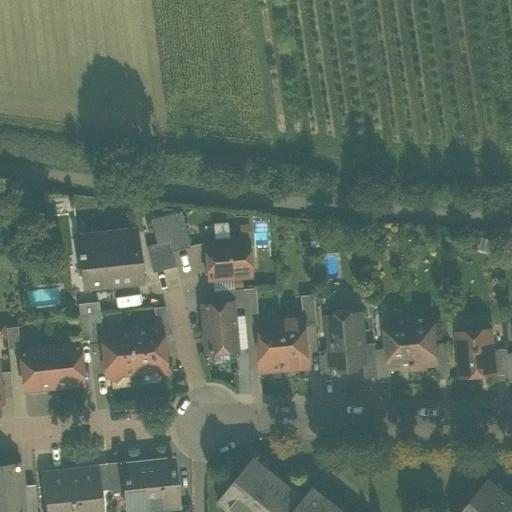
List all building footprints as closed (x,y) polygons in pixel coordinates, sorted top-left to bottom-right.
[(169,241),(171,251),(189,247),(182,218),(180,212),(163,216),(169,239),(169,241)] [(148,220),(154,244),(169,241),(169,239),(163,216),(148,220)] [(85,256),(89,286),(140,281),(137,249),(133,250),(130,231),(76,237),(78,257),(85,256)] [(205,242),(208,280),(250,276),(247,239),(205,242)] [(175,266),(171,251),(169,241),(154,244),(146,247),(152,272),(175,266)] [(242,289),(231,290),(214,292),(215,304),(231,302),(231,308),(243,307),(245,323),(257,322),(255,288),(242,289)] [(304,314),(305,326),(317,325),(314,295),(301,296),(303,314),(304,314)] [(205,351),(206,353),(234,350),(235,350),(231,308),(231,302),(215,304),(201,305),(203,329),(206,331),(208,331),(209,349),(208,349),(208,351),(205,351)] [(335,366),(340,370),(346,364),(351,363),(357,369),(362,363),(363,363),(364,363),(362,344),(360,313),(358,314),(357,309),(353,305),(334,307),(330,312),(330,316),(328,317),(331,350),(332,366),(334,366),(335,366)] [(159,327),(160,335),(171,332),(165,306),(152,308),(157,327),(159,327)] [(99,313),(86,315),(89,339),(90,344),(101,343),(100,334),(101,333),(99,313)] [(280,316),(281,320),(285,368),(309,366),(305,326),(304,314),(303,314),(280,316)] [(76,340),(89,339),(86,315),(74,316),(76,340)] [(432,316),(408,318),(413,366),(436,364),(437,364),(435,344),(432,316)] [(390,368),(413,366),(408,318),(384,320),(387,348),(389,368),(390,368)] [(261,370),(285,368),(281,320),(257,322),(261,370)] [(17,323),(4,324),(6,337),(7,348),(19,346),(17,323)] [(143,331),(130,332),(134,372),(153,370),(160,376),(167,375),(170,371),(169,366),(166,363),(164,352),(162,353),(160,335),(159,327),(157,327),(142,329),(143,331)] [(458,332),(462,376),(494,374),(492,350),(491,330),(458,332)] [(121,374),(134,372),(130,332),(118,334),(118,332),(101,333),(100,334),(101,343),(105,375),(110,380),(117,379),(121,374)] [(363,363),(364,378),(378,377),(375,349),(374,343),(362,344),(364,363),(363,363)] [(436,364),(437,380),(450,379),(447,343),(435,344),(437,364),(436,364)] [(19,350),(24,390),(82,384),(77,344),(19,350)] [(375,349),(378,377),(390,376),(390,368),(389,368),(387,348),(375,349)] [(234,350),(236,374),(249,373),(247,349),(235,350),(234,350)] [(494,382),(508,381),(506,354),(505,349),(492,350),(494,374),(494,382)] [(319,351),(322,377),(335,376),(334,366),(332,366),(331,350),(319,351)] [(0,372),(0,394),(0,397),(12,395),(9,371),(0,372)] [(175,505),(175,509),(177,509),(172,456),(170,456),(170,460),(123,465),(123,462),(121,462),(124,492),(125,500),(156,497),(157,507),(175,505)] [(170,456),(123,462),(123,465),(170,460),(170,456)] [(232,511),(293,511),(301,503),(274,481),(278,476),(254,457),(218,501),(232,511)] [(121,462),(107,463),(93,465),(93,469),(95,469),(98,491),(110,490),(110,493),(124,492),(121,462)] [(0,466),(0,511),(21,511),(19,484),(17,465),(0,466)] [(65,511),(69,511),(99,511),(98,491),(95,469),(93,469),(46,474),(49,511),(65,511)] [(304,498),(278,476),(274,481),(301,503),(304,498)] [(511,511),(511,505),(508,502),(511,498),(488,479),(460,511),(511,511)] [(21,511),(35,511),(34,484),(19,484),(21,511)] [(304,498),(301,503),(293,511),(334,511),(333,511),(337,506),(312,487),(304,498)] [(126,511),(157,507),(156,497),(125,500),(126,511)]
